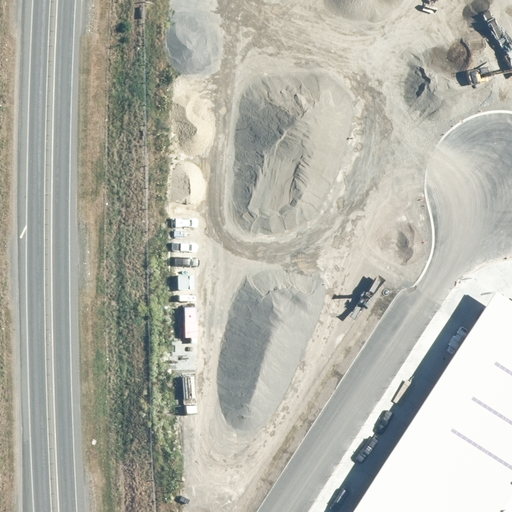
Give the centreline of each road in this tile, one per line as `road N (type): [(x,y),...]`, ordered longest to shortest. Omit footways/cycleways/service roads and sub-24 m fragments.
road 1 (trunk): [(70,0),(63,128),(69,511)]
road 2 (trunk): [(36,511),(42,0)]
